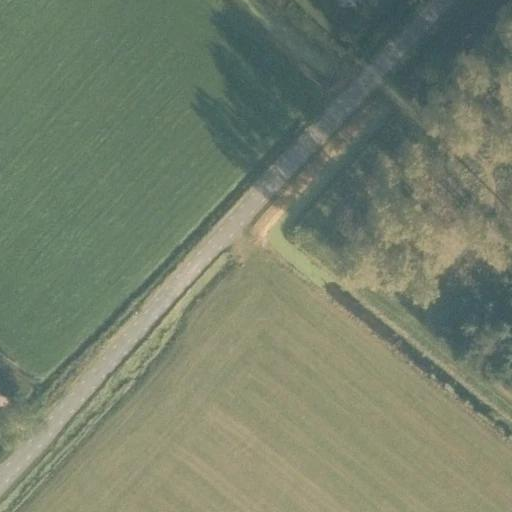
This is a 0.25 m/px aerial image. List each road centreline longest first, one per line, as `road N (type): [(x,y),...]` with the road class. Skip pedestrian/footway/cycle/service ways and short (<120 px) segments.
road 1 (tertiary): [(0,474),(442,0)]
road 2 (track): [(369,77),(405,109),(318,216),(321,249),(511,406)]
